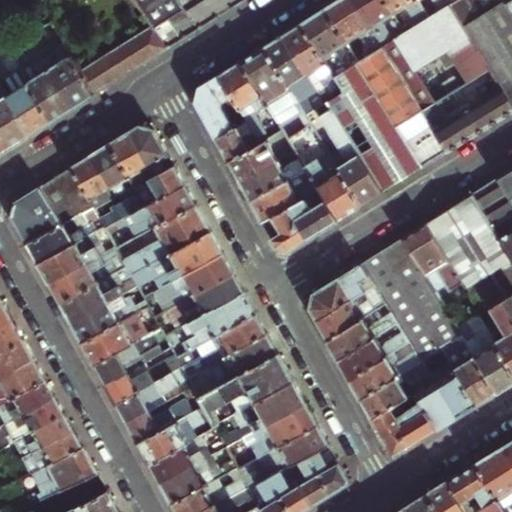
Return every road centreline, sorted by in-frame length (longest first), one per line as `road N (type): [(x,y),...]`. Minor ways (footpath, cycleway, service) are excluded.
road 1 (residential): [(150,511),(0,236)]
road 2 (residential): [(279,289),(511,146)]
road 3 (residential): [(279,289),(163,83)]
road 4 (residential): [(388,488),(279,289)]
road 5 (residential): [(163,83),(0,184)]
road 6 (residential): [(297,0),(163,83)]
road 7 (residential): [(511,413),(388,488)]
